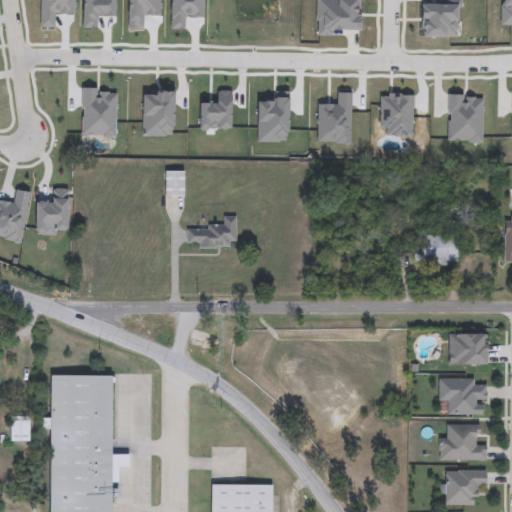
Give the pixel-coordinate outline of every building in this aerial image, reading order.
[(163,197),(163,172),(182,172),(182,197),(163,197)] [(186,247),(186,226),(221,226),(221,218),(234,217),(235,246),(186,247)] [(412,235),(456,235),(456,266),(412,266),(412,235)] [(48,511),(49,377),(109,378),(109,456),(126,456),(126,468),(115,468),(115,483),(109,483),(109,511),(48,511)] [(446,416),(446,402),(436,402),(436,380),(473,380),(473,386),(484,386),(484,416),(446,416)] [(485,446),(484,461),(441,461),(441,426),(476,426),(476,446),(485,446)] [(475,506),(444,506),(444,471),(485,471),(485,488),(475,488),(475,506)] [(209,511),(209,486),(271,486),(271,511),(209,511)]
